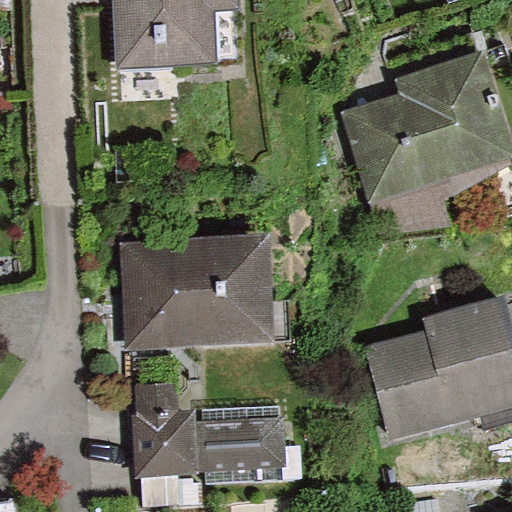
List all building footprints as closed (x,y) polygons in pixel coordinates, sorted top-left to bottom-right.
[(134,0),(137,74),(269,69),(266,0),(134,0)] [(360,131),(393,225),(511,183),(511,88),(504,67),(416,98),(420,110),(360,131)] [(0,146),(0,260),(10,259),(0,146)] [(121,248),(124,356),(275,352),(271,243),(121,248)] [(380,365),(410,459),(511,427),(511,315),(511,314),(437,338),(440,346),(380,365)] [(141,483),(142,511),(203,510),(203,487),(302,485),(302,449),(287,450),(286,423),(198,424),(198,418),(179,419),(178,366),(135,367),(137,421),(132,421),(133,483),(141,483)]
